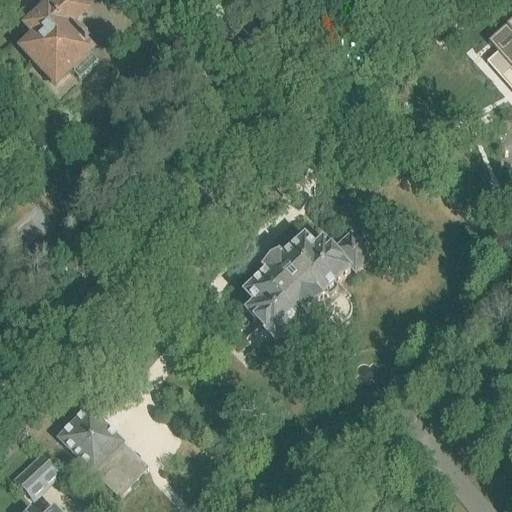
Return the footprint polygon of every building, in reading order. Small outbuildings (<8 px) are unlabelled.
[(85,15),(72,1),(71,0),(43,0),(48,5),(25,27),(38,41),(24,54),(56,88),(71,73),(80,82),(97,66),(88,57),(91,55),(81,44),(83,42),(71,29),(85,15)] [(507,30),(488,46),(511,73),(511,27),(510,29),(507,30)] [(382,88),(371,97),(398,127),(409,117),(382,88)] [(323,307),(342,291),(355,280),(373,263),(352,241),(332,259),(313,238),(283,266),(274,257),(258,271),(267,281),(237,309),(247,320),(274,350),(303,325),(313,327),(316,327),(319,326),(322,324),(324,320),(325,316),(325,312),(324,310),(323,307)] [(147,474),(122,450),(123,449),(88,415),(59,444),(95,479),(96,478),(120,502),(147,474)] [(41,460),(14,485),(33,506),(60,481),(41,460)]
